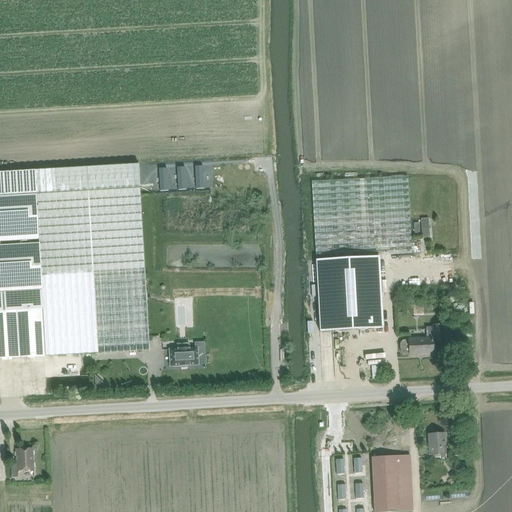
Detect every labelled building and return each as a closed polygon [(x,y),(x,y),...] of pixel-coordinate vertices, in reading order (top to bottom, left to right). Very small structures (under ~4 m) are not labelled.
[(139,163),(0,170),(0,247),(0,248),(0,246),(0,241),(39,239),(39,245),(41,279),(93,276),(92,273),(145,270),(139,163)] [(203,166),(195,167),(196,189),(204,189),(203,166)] [(185,167),(177,168),(178,190),(186,190),(185,167)] [(167,168),(158,169),(160,191),(168,191),(167,168)] [(312,182),(316,259),(412,254),(408,177),(312,182)] [(428,220),(421,221),(422,239),(430,239),(428,220)] [(0,247),(0,358),(45,356),(41,279),(39,245),(0,248),(0,247)] [(378,257),(315,260),(319,332),(382,329),(378,257)] [(93,276),(41,279),(45,356),(149,350),(145,270),(92,273),(93,276)] [(402,341),(400,344),(400,352),(403,354),(409,354),(409,355),(433,354),(432,341),(434,341),(444,341),(443,325),(433,325),(433,327),(426,328),(426,338),(408,339),(408,341),(402,341)] [(195,348),(169,350),(170,367),(198,365),(197,354),(204,353),(204,343),(195,343),(195,348)] [(353,358),(368,353),(366,348),(351,354),(353,358)] [(429,455),(445,454),(444,434),(428,434),(429,455)] [(10,466),(11,478),(18,477),(17,471),(33,470),(32,449),(16,450),(17,465),(10,466)] [(374,511),(398,511),(413,511),(410,455),(371,457),(374,511)] [(361,458),(353,458),(354,474),(362,474),(361,458)] [(344,459),(336,459),(337,475),(345,475),(344,459)] [(345,484),(337,485),(338,501),(346,500),(345,484)] [(363,484),(355,484),(355,500),(363,500),(363,484)]
